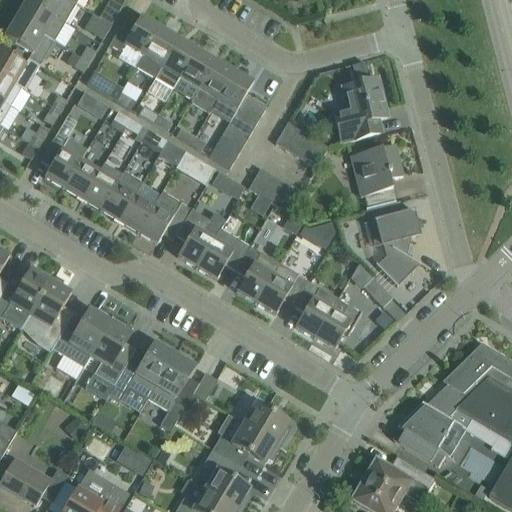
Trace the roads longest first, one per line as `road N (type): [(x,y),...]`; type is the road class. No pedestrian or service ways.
road 1 (residential): [(357,398),(140,270),(109,276),(0,211)]
road 2 (residential): [(475,285),(460,257),(403,36)]
road 3 (residential): [(403,36),(304,61),(280,58),(202,13),(198,0)]
road 4 (residential): [(357,398),(475,285)]
road 5 (residential): [(357,398),(291,511)]
